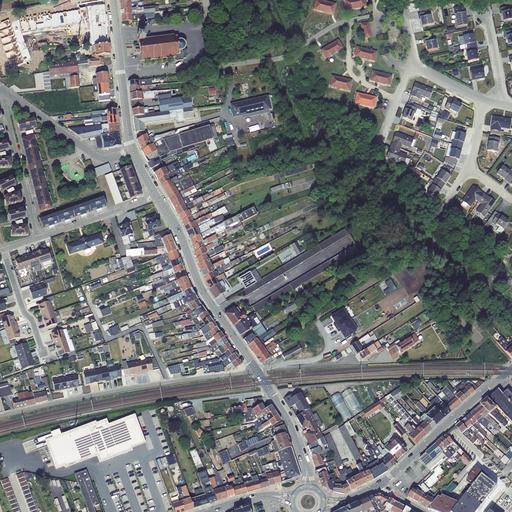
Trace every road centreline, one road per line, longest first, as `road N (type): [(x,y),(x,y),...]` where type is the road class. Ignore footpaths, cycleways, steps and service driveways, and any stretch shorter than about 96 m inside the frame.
road 1 (secondary): [(158,195),(198,286),(255,369)]
road 2 (residential): [(168,381),(0,417)]
road 3 (secondary): [(380,483),(497,380)]
road 4 (residential): [(168,381),(142,325),(106,339),(85,292)]
road 5 (residential): [(38,238),(5,90)]
road 6 (residential): [(135,150),(100,156),(5,90)]
road 7 (residential): [(158,195),(38,238)]
road 8 (residential): [(201,66),(197,24),(116,33)]
